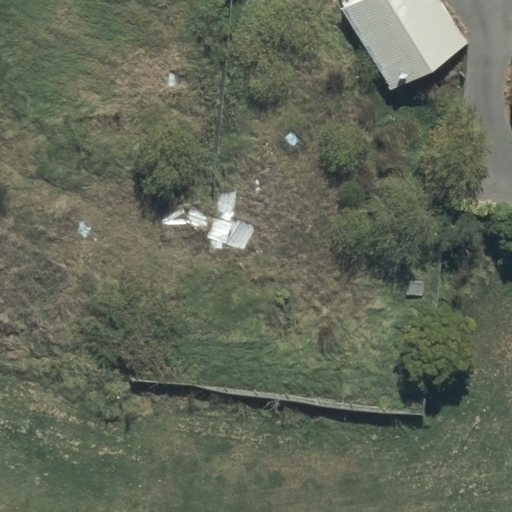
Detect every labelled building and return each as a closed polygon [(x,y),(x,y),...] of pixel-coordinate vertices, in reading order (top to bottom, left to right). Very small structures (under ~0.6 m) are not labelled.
[(439,0),(353,0),(346,4),(393,87),(465,46),(439,0)] [(299,66),(234,60),(228,129),(293,134),(299,66)] [(369,241),(400,246),(424,110),(393,104),(369,241)] [(443,229),(411,226),(405,301),(431,303),(434,267),(440,268),(443,229)] [(211,292),(200,353),(329,376),(335,345),(326,343),(334,303),(245,287),(243,298),(211,292)]
